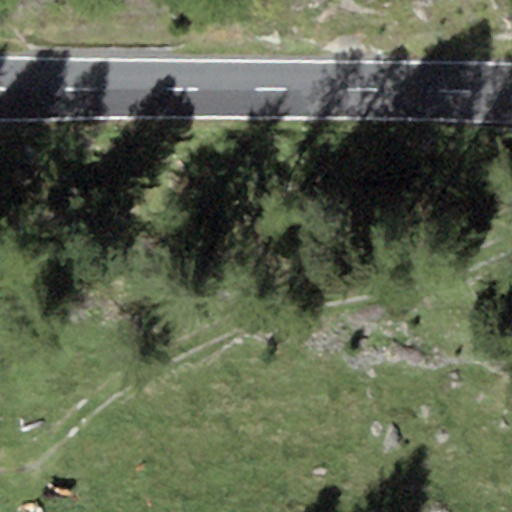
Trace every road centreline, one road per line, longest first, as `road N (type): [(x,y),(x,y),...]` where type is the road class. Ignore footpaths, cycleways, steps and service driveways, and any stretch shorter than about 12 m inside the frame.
road 1 (track): [(0,462),(14,465),(67,437),(120,382),(207,333),(458,274),(511,246)]
road 2 (primary): [(511,93),(0,87)]
